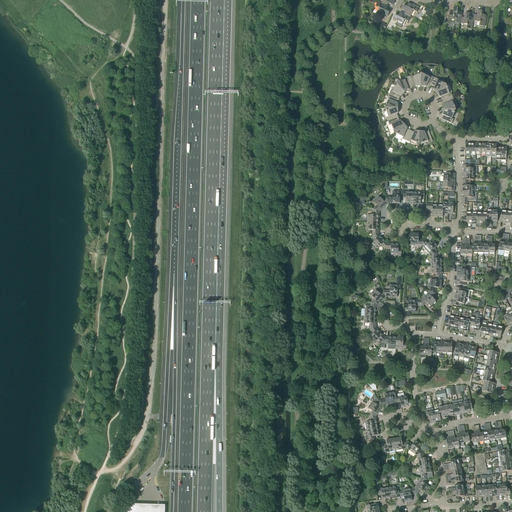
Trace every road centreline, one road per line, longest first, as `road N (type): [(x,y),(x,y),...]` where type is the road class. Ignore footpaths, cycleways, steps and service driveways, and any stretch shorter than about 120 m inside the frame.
road 1 (motorway): [(197,0),(184,511)]
road 2 (track): [(287,108),(258,239),(245,409),(248,461),(274,511)]
road 3 (motorway): [(210,328),(218,0)]
road 4 (motorway): [(183,0),(174,259)]
road 5 (motorway): [(174,259),(171,511)]
road 6 (motorway): [(174,259),(161,456)]
road 7 (unclassified): [(157,247),(152,368),(138,439)]
road 8 (motorway): [(219,511),(210,328)]
road 9 (motorway): [(204,511),(210,328)]
